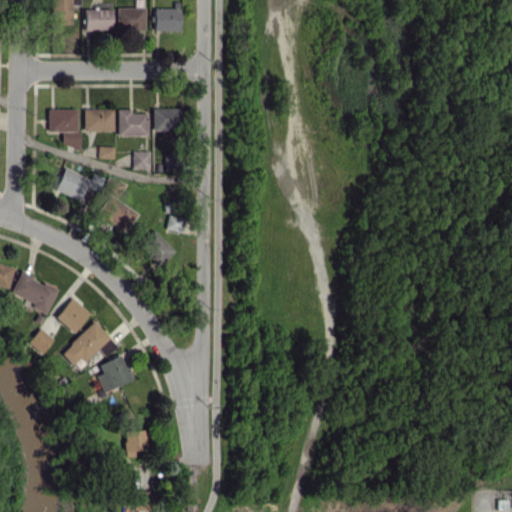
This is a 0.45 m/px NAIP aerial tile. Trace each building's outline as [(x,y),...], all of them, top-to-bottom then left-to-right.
[(78,5),(78,0),(53,0),(53,23),(70,24),(70,4),(78,5)] [(142,29),(142,7),(114,7),(115,30),(142,29)] [(178,30),(178,8),(152,7),(151,29),(178,30)] [(110,29),(110,8),(82,8),(82,29),(110,29)] [(151,130),(181,130),(181,107),(150,108),(151,130)] [(76,108),(45,108),(45,131),(60,131),(59,146),(75,147),(76,108)] [(111,108),(81,108),(81,130),(111,130),(111,108)] [(115,135),(145,134),(145,112),(128,113),(128,108),(115,108),(115,135)] [(112,146),(96,145),(96,157),(112,157),(112,146)] [(147,168),(147,150),(130,150),(130,168),(147,168)] [(163,154),(162,170),(174,171),(174,154),(163,154)] [(52,190),(77,200),(83,186),(94,190),(100,176),(90,172),(88,177),(61,166),(52,190)] [(115,201),(123,182),(108,176),(102,191),(110,194),(99,221),(125,231),(134,209),(115,201)] [(181,216),(165,215),(164,229),(179,230),(181,216)] [(173,250),(151,229),(137,244),(158,265),(173,250)] [(0,286),(4,287),(11,268),(0,263),(0,286)] [(7,291),(23,299),(21,303),(42,313),(54,289),(17,270),(7,291)] [(51,316),(69,332),(87,313),(69,297),(51,316)] [(81,361),(95,348),(103,356),(114,345),(90,320),(57,353),(69,364),(76,356),(81,361)] [(37,353),(49,338),(35,327),(23,342),(37,353)] [(98,372),(93,374),(98,390),(128,380),(120,355),(95,362),(98,372)] [(122,430),(122,450),(142,450),(143,430),(122,430)]
